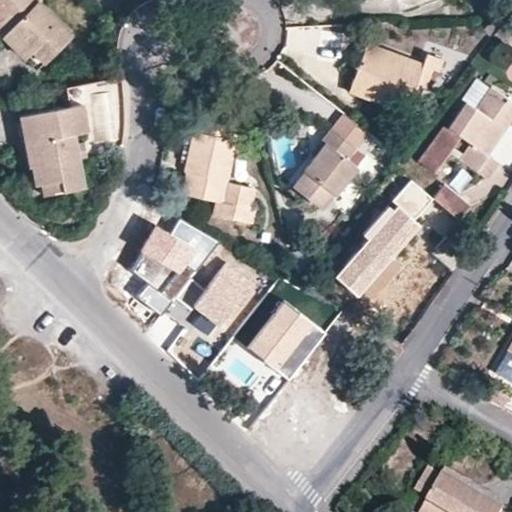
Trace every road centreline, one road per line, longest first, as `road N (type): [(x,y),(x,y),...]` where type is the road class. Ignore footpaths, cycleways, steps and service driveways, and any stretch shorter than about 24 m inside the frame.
road 1 (residential): [(59,280),(120,213),(135,181),(157,75),(173,51),(233,29)]
road 2 (residential): [(59,280),(284,511)]
road 3 (residential): [(413,375),(284,511)]
road 4 (residential): [(511,229),(413,375)]
